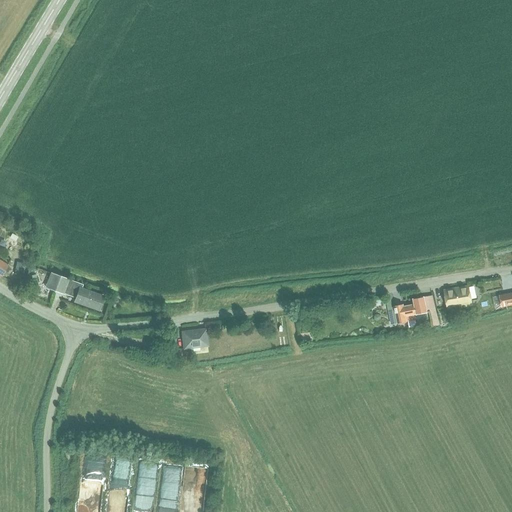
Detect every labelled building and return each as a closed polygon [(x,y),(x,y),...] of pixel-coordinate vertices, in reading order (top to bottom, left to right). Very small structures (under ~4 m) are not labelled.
[(0,274),(2,276),(8,266),(0,260),(0,274)] [(16,262),(14,274),(22,276),(24,264),(16,262)] [(34,269),(29,280),(33,282),(38,271),(34,269)] [(52,273),(49,280),(50,280),(53,282),(55,282),(54,284),(52,289),(56,291),(63,293),(65,290),(69,292),(77,295),(76,297),(75,301),(84,305),(88,306),(98,310),(99,310),(104,297),(82,289),(83,287),(84,285),(82,285),(52,273)] [(471,301),(469,288),(445,292),(448,308),(463,306),(463,303),(471,301)] [(511,293),(500,296),(502,307),(511,304),(511,293)] [(400,304),(390,306),(394,324),(418,320),(418,321),(428,320),(427,312),(430,312),(433,326),(440,324),(434,304),(426,306),(424,298),(412,300),(413,306),(404,308),(403,303),(400,304)] [(206,329),(182,332),(185,354),(209,352),(208,346),(206,329)] [(121,343),(148,346),(149,340),(121,336),(121,343)] [(103,455),(85,454),(83,483),(100,484),(101,468),(102,468),(103,455)] [(111,457),(110,481),(126,482),(127,458),(111,457)] [(133,511),(148,511),(152,488),(155,465),(139,463),(133,511)] [(183,466),(182,479),(190,480),(190,466),(183,466)] [(201,488),(202,467),(191,466),(190,487),(201,488)] [(82,485),(80,511),(96,511),(98,485),(82,485)]
